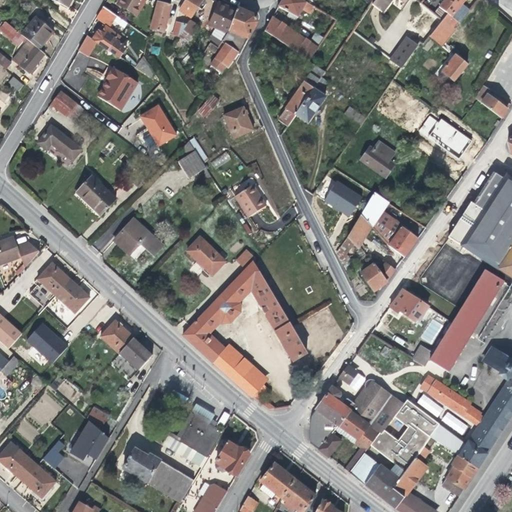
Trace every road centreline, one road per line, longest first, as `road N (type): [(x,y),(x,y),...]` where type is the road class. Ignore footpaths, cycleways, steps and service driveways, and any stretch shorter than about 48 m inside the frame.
road 1 (secondary): [(0,186),(278,435)]
road 2 (residential): [(264,0),(245,73),(363,324)]
road 3 (residential): [(97,0),(0,163)]
road 4 (residential): [(397,279),(491,153)]
road 5 (residential): [(278,435),(363,324)]
